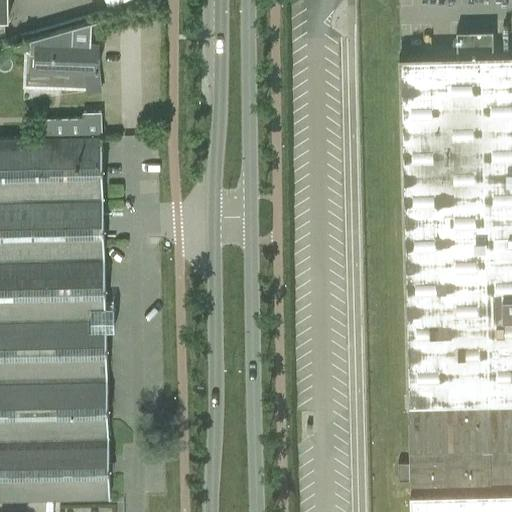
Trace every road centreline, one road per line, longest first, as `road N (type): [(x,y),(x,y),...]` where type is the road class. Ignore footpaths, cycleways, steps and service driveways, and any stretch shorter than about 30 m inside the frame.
road 1 (secondary): [(217,0),(209,511)]
road 2 (secondary): [(252,511),(249,0)]
